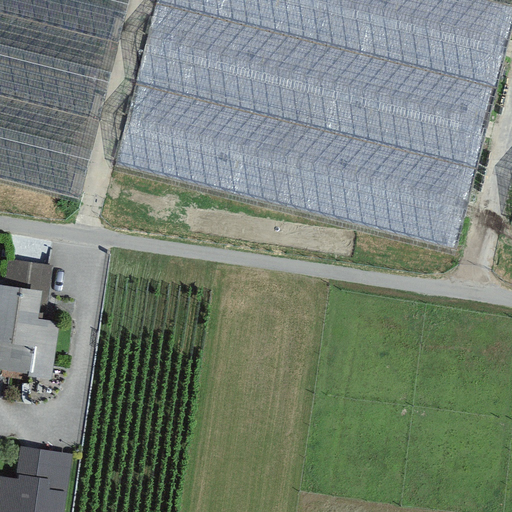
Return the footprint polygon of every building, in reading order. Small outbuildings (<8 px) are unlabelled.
[(128,0),(0,0),(0,180),(79,200),(128,0)] [(511,25),(511,4),(494,0),(156,0),(113,173),(455,256),(511,25)] [(42,287),(39,303),(46,304),(52,264),(7,257),(4,281),(42,287)] [(42,287),(4,281),(0,280),(0,367),(51,375),(60,319),(37,315),(39,303),(42,287)] [(65,511),(74,452),(22,445),(18,477),(0,474),(0,511),(65,511)]
